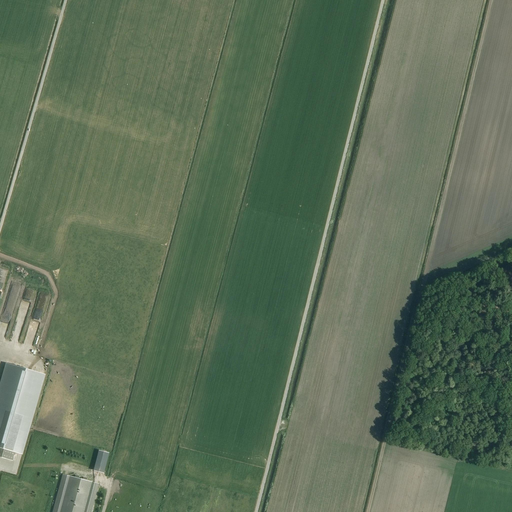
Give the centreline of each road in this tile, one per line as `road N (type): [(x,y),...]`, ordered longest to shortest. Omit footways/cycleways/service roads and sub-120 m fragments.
road 1 (track): [(255,511),(384,0)]
road 2 (track): [(366,511),(489,0)]
road 3 (track): [(0,228),(65,0)]
